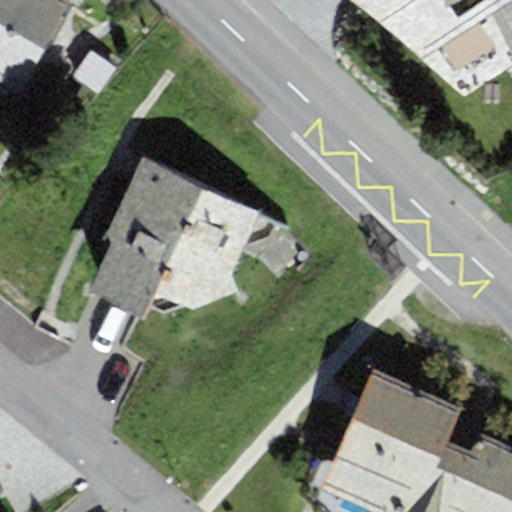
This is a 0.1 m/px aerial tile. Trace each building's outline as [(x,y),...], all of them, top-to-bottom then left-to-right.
[(0,0),(0,72),(26,86),(69,0),(0,0)] [(353,0),(424,58),(511,0),(353,0)] [(259,214),(142,158),(89,289),(145,318),(158,295),(194,309),(237,290),(231,275),(259,214)] [(375,511),(417,511),(449,440),(463,407),(373,369),(322,489),(375,511)] [(472,450),(449,440),(417,511),(511,511),(511,447),(478,433),(472,450)]
